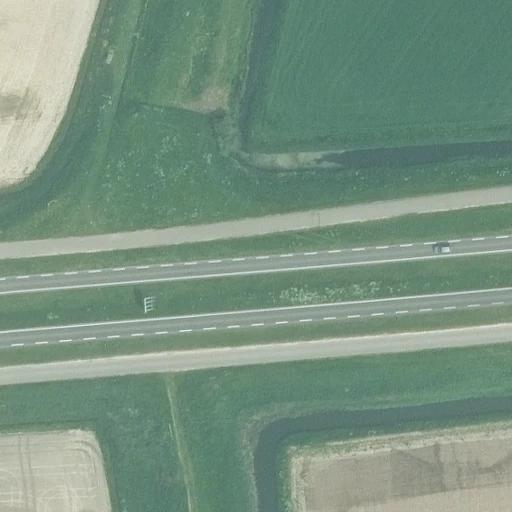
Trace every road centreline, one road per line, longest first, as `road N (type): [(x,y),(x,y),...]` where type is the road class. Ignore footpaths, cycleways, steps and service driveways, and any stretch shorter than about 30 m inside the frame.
road 1 (unclassified): [(0,255),(511,201)]
road 2 (primary): [(0,339),(511,295)]
road 3 (primary): [(511,242),(0,285)]
road 4 (unclassified): [(0,378),(511,336)]
